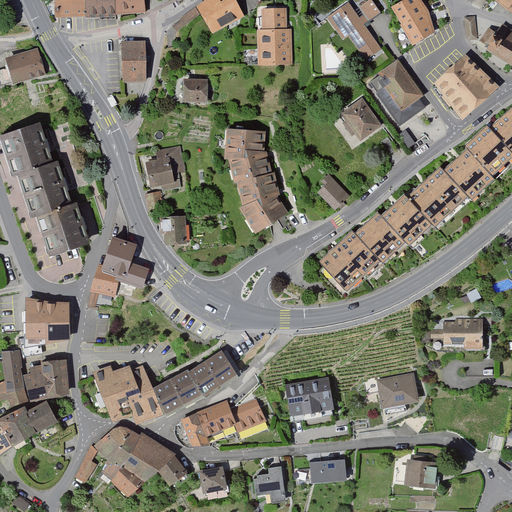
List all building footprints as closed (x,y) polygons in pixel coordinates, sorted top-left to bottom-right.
[(141,0),(56,0),(56,16),(86,15),(117,13),(142,13),(141,0)] [(219,0),(208,0),(199,6),(215,33),(244,15),(235,0),(226,0),(221,3),(219,0)] [(417,0),(415,0),(395,10),(402,23),(424,12),(417,0)] [(511,0),(502,0),(511,8),(511,0)] [(380,13),(372,1),(357,11),(352,3),(329,18),(343,39),(351,34),(368,59),(382,50),(364,24),(380,13)] [(196,9),(184,19),(187,24),(200,14),(196,9)] [(287,10),(265,10),(265,32),(262,32),(262,66),(290,67),(290,30),(287,30),(287,10)] [(435,33),(424,12),(402,23),(412,44),(435,33)] [(477,18),(468,19),(471,42),(479,41),(477,18)] [(511,32),(503,26),(496,36),(490,32),(482,44),(488,48),(486,50),(511,68),(511,32)] [(143,43),(123,43),(124,81),(144,80),(143,43)] [(37,51),(8,59),(11,68),(0,71),(0,79),(2,85),(43,73),(37,51)] [(424,96),(398,59),(378,73),(379,75),(370,82),(399,124),(424,107),(419,100),(424,96)] [(498,92),(468,59),(439,85),(467,121),(485,109),(498,92)] [(208,82),(187,80),(186,100),(207,102),(208,82)] [(113,94),(107,97),(112,107),(118,104),(113,94)] [(380,125),(363,101),(344,114),(361,138),(380,125)] [(511,111),(493,130),(490,127),(469,146),(472,150),(446,174),(442,169),(409,200),(405,196),(381,218),(379,215),(356,236),(353,232),(323,260),(351,291),(431,217),(437,222),(469,192),(472,196),(493,176),(489,172),(511,150),(511,111)] [(38,123),(3,134),(15,169),(19,168),(33,211),(37,209),(50,250),(86,239),(75,203),(70,204),(57,161),(51,163),(38,123)] [(415,142),(406,130),(399,135),(408,147),(415,142)] [(264,135),(230,132),(228,159),(232,159),(244,211),(259,234),(285,216),(264,155),(264,135)] [(181,149),(158,152),(159,162),(148,163),(151,187),(174,184),(172,173),(184,171),(181,149)] [(348,197),(330,178),(324,184),(327,187),(321,194),(336,209),(348,197)] [(161,194),(148,196),(150,212),(164,210),(161,194)] [(186,217),(167,218),(167,243),(186,243),(186,217)] [(135,244),(116,236),(95,290),(113,297),(120,277),(141,285),(147,268),(128,261),(135,244)] [(90,293),(89,305),(95,306),(97,294),(90,293)] [(48,301),(26,296),(26,344),(67,337),(66,302),(48,301)] [(482,321),(445,322),(445,341),(483,340),(482,321)] [(431,342),(439,342),(439,332),(431,332),(431,342)] [(20,354),(5,355),(7,385),(0,385),(0,397),(11,397),(11,401),(69,397),(66,361),(45,362),(45,366),(33,367),(33,376),(22,377),(20,354)] [(190,373),(157,388),(168,415),(206,396),(238,377),(222,354),(190,373)] [(110,368),(96,373),(113,418),(135,410),(139,421),(159,414),(142,370),(130,374),(128,369),(113,374),(110,368)] [(290,383),(297,415),(341,406),(334,374),(290,383)] [(413,376),(380,382),(384,405),(417,399),(413,376)] [(0,453),(55,420),(45,404),(29,414),(26,408),(0,423),(0,453)] [(186,426),(195,447),(239,429),(241,434),(266,424),(259,407),(233,418),(229,408),(186,426)] [(115,434),(99,449),(115,464),(105,477),(129,498),(161,472),(171,483),(185,471),(171,456),(146,439),(143,441),(126,431),(115,434)] [(92,449),(78,476),(85,480),(100,452),(92,449)] [(438,464),(408,460),(406,484),(436,487),(438,464)] [(346,461),(313,463),(314,481),(347,479),(346,461)] [(222,468),(203,473),(207,492),(226,487),(222,468)] [(282,468),(271,469),(271,475),(259,476),(260,480),(256,480),(257,494),(272,493),(272,502),(284,501),(282,468)] [(30,505),(17,495),(12,501),(24,511),(30,505)]
